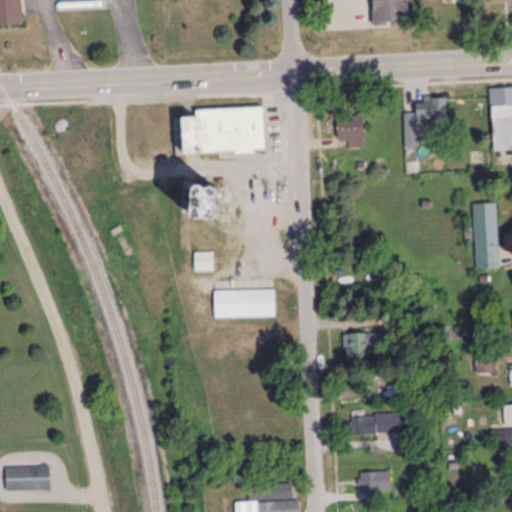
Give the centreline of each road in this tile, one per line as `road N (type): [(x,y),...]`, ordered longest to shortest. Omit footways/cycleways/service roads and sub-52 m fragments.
road 1 (primary): [(0,89),(511,58)]
road 2 (residential): [(316,511),(291,0)]
road 3 (residential): [(103,511),(87,418),(58,322),(0,185)]
